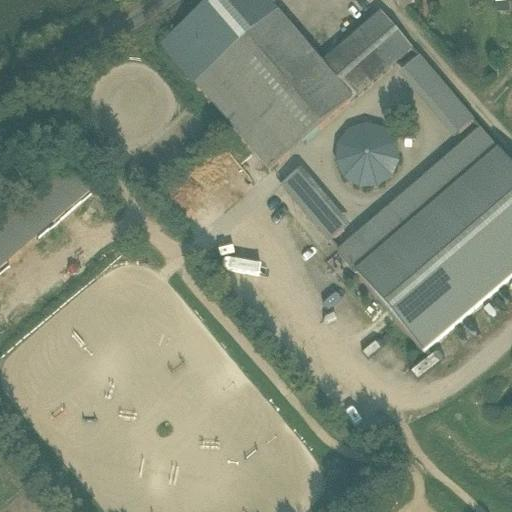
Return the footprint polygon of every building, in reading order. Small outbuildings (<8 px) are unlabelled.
[(270,171),(352,101),(321,65),(266,0),(212,0),(161,43),(270,171)] [(417,0),(394,0),(404,11),(417,0)] [(381,14),(321,65),(352,101),(412,50),(381,14)] [(405,71),(459,136),(474,123),(419,59),(405,71)] [(344,179),(359,188),(376,188),(391,178),(398,162),(395,145),(383,132),(366,127),(350,132),(339,146),(336,163),(344,179)] [(337,253),(355,274),(499,153),(481,131),(337,253)] [(511,277),(511,168),(499,153),(355,274),(423,354),(511,277)] [(0,218),(0,271),(93,193),(67,162),(0,218)] [(281,187),(330,244),(344,232),(296,174),(281,187)]
